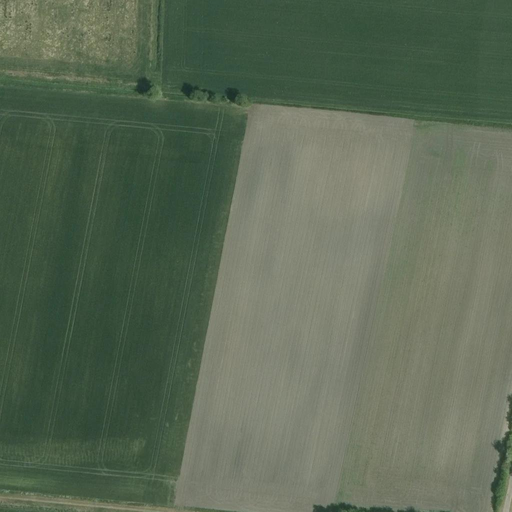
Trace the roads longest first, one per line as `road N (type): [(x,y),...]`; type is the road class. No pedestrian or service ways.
road 1 (track): [(0,80),(511,124)]
road 2 (track): [(0,500),(123,511)]
